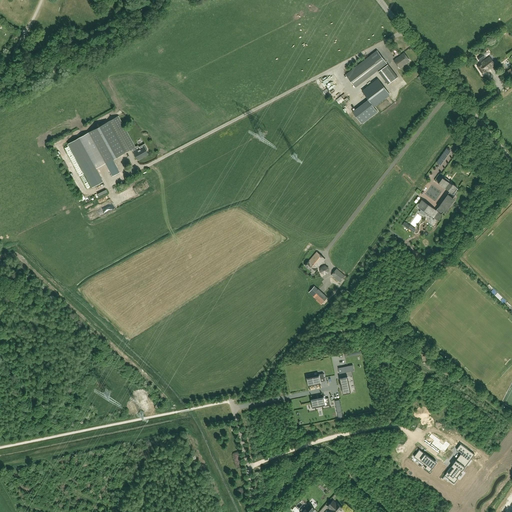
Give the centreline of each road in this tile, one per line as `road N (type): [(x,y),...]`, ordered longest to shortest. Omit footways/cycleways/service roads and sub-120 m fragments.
road 1 (tertiary): [(511,164),(379,0)]
road 2 (unclassified): [(246,466),(384,426)]
